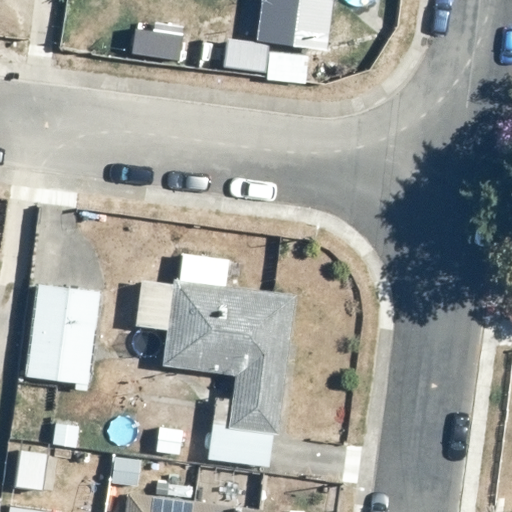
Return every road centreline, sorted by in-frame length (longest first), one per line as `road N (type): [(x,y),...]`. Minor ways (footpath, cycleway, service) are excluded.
road 1 (residential): [(0,119),(456,175)]
road 2 (residential): [(412,511),(456,175)]
road 3 (residential): [(456,175),(479,0)]
